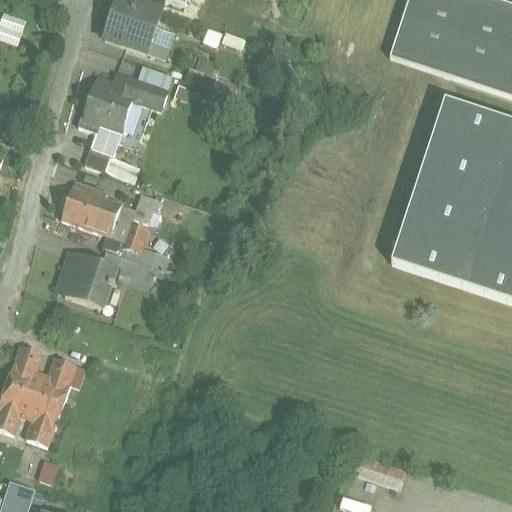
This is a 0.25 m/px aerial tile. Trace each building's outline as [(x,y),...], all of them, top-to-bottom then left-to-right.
[(128,0),(128,3),(163,15),(168,0),(128,0)] [(511,11),(476,0),(413,0),(391,63),(511,102),(511,11)] [(128,3),(127,3),(124,11),(118,9),(111,29),(126,35),(122,49),(148,58),(157,31),(163,15),(128,3)] [(27,25),(5,18),(0,31),(0,42),(19,49),(27,25)] [(176,38),(157,31),(148,58),(167,65),(176,38)] [(117,85),(101,79),(86,119),(84,118),(80,128),(100,136),(103,128),(124,136),(137,104),(164,114),(171,97),(120,77),(117,85)] [(511,128),(446,107),(392,269),(511,308),(511,128)] [(134,167),(93,152),(87,168),(107,175),(128,182),(137,185),(141,173),(133,170),(134,167)] [(103,195),(78,186),(64,225),(112,242),(123,211),(101,202),(103,195)] [(162,205),(144,199),(136,223),(150,228),(154,216),(158,217),(162,205)] [(149,234),(133,229),(125,253),(141,259),(149,234)] [(140,268),(107,257),(103,269),(123,276),(122,280),(134,285),(140,268)] [(102,271),(80,263),(77,270),(70,268),(60,293),(68,296),(67,301),(104,313),(110,294),(112,295),(113,291),(116,292),(115,296),(116,297),(122,280),(123,276),(103,269),(102,271)] [(49,384),(37,380),(44,359),(22,351),(16,370),(15,370),(0,410),(0,413),(0,434),(15,440),(23,419),(35,423),(27,444),(49,452),(56,433),(57,433),(72,390),(71,390),(78,371),(56,363),(49,384)] [(176,366),(161,361),(151,358),(147,370),(161,374),(158,387),(168,390),(172,377),(173,377),(176,366)] [(350,481),(399,495),(404,476),(355,462),(350,481)] [(60,470),(47,465),(41,484),(53,488),(60,470)] [(77,476),(64,471),(57,490),(71,495),(77,476)] [(1,511),(29,511),(35,496),(10,488),(1,511)]
